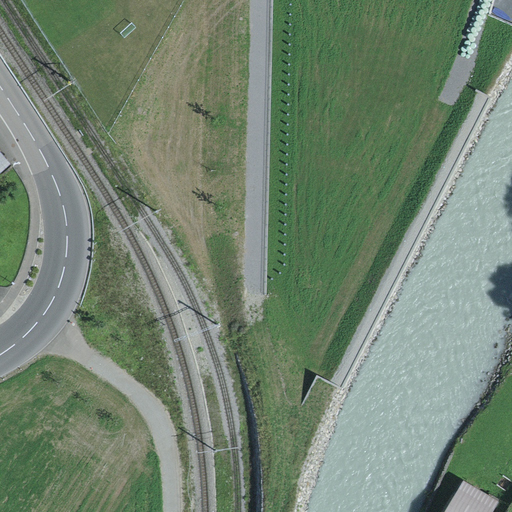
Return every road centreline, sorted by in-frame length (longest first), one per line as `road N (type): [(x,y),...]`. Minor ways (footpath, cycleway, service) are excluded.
road 1 (secondary): [(195,0),(185,292),(146,511)]
road 2 (tertiary): [(0,86),(54,179),(66,226),(64,265),(50,302),(0,354)]
